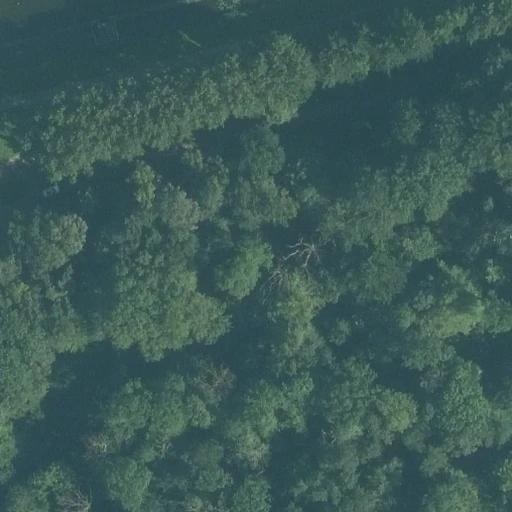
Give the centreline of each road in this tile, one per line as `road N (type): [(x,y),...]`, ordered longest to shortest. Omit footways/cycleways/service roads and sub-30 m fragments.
road 1 (tertiary): [(0,215),(152,153),(398,90),(511,37)]
road 2 (tertiary): [(511,20),(63,143),(0,173)]
